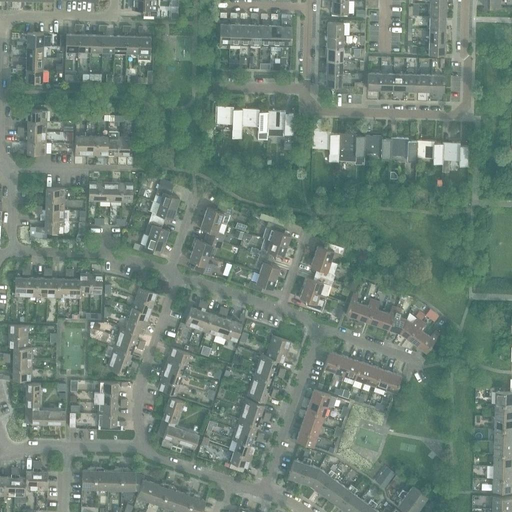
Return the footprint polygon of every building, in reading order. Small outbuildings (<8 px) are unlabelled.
[(151,4),(151,0),(131,0),(131,9),(143,9),(143,15),(157,16),(157,5),(151,4)] [(347,14),(347,1),(331,1),(331,13),(347,14)] [(408,15),(416,15),(417,3),(412,3),(412,7),(408,6),(408,15)] [(445,17),(446,4),(430,3),(429,16),(445,17)] [(281,26),(280,45),(290,46),(291,13),(281,13),(281,26)] [(445,29),(445,17),(429,16),(429,29),(445,29)] [(326,35),(342,36),(343,23),(327,23),(326,35)] [(229,44),(229,24),(219,24),(218,43),(229,44)] [(239,44),(240,25),(229,24),(229,44),(239,44)] [(249,44),(250,25),(240,25),(239,44),(249,44)] [(259,45),(260,25),(250,25),(249,44),(259,45)] [(270,45),(270,26),(260,25),(259,45),(270,45)] [(280,45),(281,26),(270,26),(270,45),(280,45)] [(57,49),(64,49),(64,29),(57,29),(57,38),(52,38),(52,42),(57,42),(57,49)] [(444,42),(445,29),(429,29),(429,41),(444,42)] [(26,45),(43,45),(43,33),(27,33),(26,45)] [(78,50),(78,34),(66,34),(65,50),(78,50)] [(90,51),(90,34),(78,34),(78,50),(90,51)] [(102,51),(102,35),(90,34),(90,51),(102,51)] [(114,52),(114,35),(102,35),(102,51),(114,52)] [(125,52),(126,35),(114,35),(114,52),(125,52)] [(137,52),(138,36),(126,35),(125,52),(137,52)] [(342,48),(342,36),(326,35),(326,48),(342,48)] [(138,36),(137,52),(150,53),(150,36),(138,36)] [(444,54),(444,42),(429,41),(428,54),(444,54)] [(42,57),(43,45),(26,45),(26,57),(42,57)] [(359,61),(363,61),(363,48),(351,47),(351,54),(359,54),(359,61)] [(341,61),(342,48),(326,48),(326,60),(341,61)] [(42,69),(42,57),(26,57),(26,69),(42,69)] [(341,73),(341,61),(326,60),(325,73),(341,73)] [(42,82),(42,69),(26,69),(25,81),(42,82)] [(341,86),(341,73),(325,73),(325,85),(341,86)] [(380,89),(380,73),(367,73),(367,88),(380,89)] [(392,89),(393,73),(380,73),(380,89),(392,89)] [(405,89),(406,74),(393,73),(392,89),(405,89)] [(418,90),(418,74),(406,74),(405,89),(418,90)] [(430,90),(431,75),(418,74),(418,90),(430,90)] [(431,75),(430,90),(443,91),(444,75),(431,75)] [(240,138),(241,125),(241,109),(233,108),(233,106),(215,105),(214,123),(231,123),(231,137),(240,138)] [(267,128),(267,111),(258,111),(258,108),(241,108),(241,109),(241,125),(257,125),(256,139),(266,139),(267,128)] [(28,120),(47,120),(47,110),(28,109),(28,120)] [(267,110),(267,111),(267,128),(283,128),(283,133),(293,134),(293,113),(284,113),(284,111),(267,110)] [(18,126),(26,127),(27,118),(18,117),(18,126)] [(337,161),(338,133),(330,133),(330,131),(320,130),(320,118),(313,118),(312,130),(312,147),(329,148),(328,153),(328,161),(337,161)] [(46,131),(47,120),(28,120),(27,131),(46,131)] [(64,131),(72,131),(72,122),(64,121),(64,131)] [(46,142),(46,131),(27,131),(27,142),(46,142)] [(364,156),(364,153),(364,135),(364,136),(356,135),(356,133),(338,133),(337,161),(338,161),(338,160),(354,160),(354,164),(363,164),(364,156)] [(85,155),(86,135),(75,135),(75,154),(85,155)] [(96,155),(97,136),(86,135),(85,155),(96,155)] [(390,155),(390,137),(390,138),(381,138),(381,135),(364,135),(364,153),(380,153),(380,158),(390,158),(390,155)] [(107,155),(108,136),(97,136),(96,155),(107,155)] [(118,156),(119,136),(108,136),(107,155),(118,156)] [(119,136),(118,156),(129,156),(130,137),(119,136)] [(416,161),(416,157),(416,140),(416,141),(408,141),(408,138),(390,137),(390,155),(406,155),(406,160),(416,161)] [(442,163),(442,160),(442,142),(442,143),(434,143),(434,140),(416,140),(416,157),(432,158),(432,163),(442,163)] [(46,153),(46,142),(27,142),(27,152),(46,153)] [(442,142),(442,160),(458,160),(458,165),(468,166),(468,146),(459,145),(459,143),(442,142)] [(63,152),(73,153),(73,144),(63,144),(63,152)] [(154,183),(156,170),(147,169),(145,181),(154,183)] [(99,200),(100,181),(89,180),(88,200),(99,200)] [(110,201),(111,181),(100,181),(99,200),(110,201)] [(121,201),(122,182),(111,181),(110,201),(121,201)] [(122,182),(121,201),(132,201),(133,182),(122,182)] [(159,203),(176,208),(179,198),(170,195),(172,189),(159,184),(155,194),(161,196),(159,203)] [(45,198),(64,198),(65,188),(46,187),(45,198)] [(64,209),(64,198),(45,198),(45,209),(64,209)] [(172,219),(176,208),(159,203),(156,212),(152,211),(150,218),(163,222),(165,216),(172,219)] [(203,217),(220,222),(222,216),(229,218),(232,208),(219,204),(217,209),(207,206),(203,217)] [(45,209),(41,209),(35,208),(35,212),(45,213),(45,220),(64,220),(64,209),(45,209)] [(226,224),(220,222),(203,217),(200,227),(209,231),(208,236),(221,241),(223,235),(222,235),(226,224)] [(161,227),(163,222),(150,218),(148,223),(145,234),(148,235),(165,240),(168,230),(161,227)] [(69,220),(64,220),(45,220),(45,230),(63,231),(65,232),(66,231),(67,231),(68,230),(68,228),(69,220)] [(270,240),(287,245),(290,235),(281,232),(283,226),(268,221),(266,226),(268,227),(267,231),(273,233),(270,240)] [(161,251),(165,240),(148,235),(145,234),(141,243),(139,250),(152,254),(154,248),(161,251)] [(219,246),(221,241),(208,236),(206,242),(196,238),(192,249),(209,255),(213,244),(219,246)] [(283,256),(287,245),(270,240),(267,250),(261,248),(260,250),(251,247),(250,251),(259,254),(272,258),(274,253),(283,256)] [(314,255),(331,260),(334,251),(342,253),(344,247),(328,242),(326,248),(318,245),(314,255)] [(207,261),(209,255),(192,249),(189,260),(198,263),(196,269),(210,273),(213,263),(207,261)] [(270,264),(272,258),(259,254),(257,260),(263,262),(259,272),(276,278),(279,267),(270,264)] [(337,263),(331,260),(314,255),(311,266),(319,269),(318,274),(333,279),(335,273),(333,273),(337,263)] [(26,273),(27,261),(26,261),(26,267),(22,267),(22,277),(15,277),(15,295),(26,296),(26,277),(25,277),(25,273),(26,273)] [(272,288),(276,278),(259,272),(256,283),(250,281),(248,286),(261,291),(263,285),(272,288)] [(91,292),(91,273),(80,273),(80,278),(80,292),(91,292)] [(91,273),(91,292),(101,293),(102,273),(91,273)] [(331,285),(333,279),(318,274),(316,280),(307,277),(303,287),(320,292),(327,295),(330,284),(331,285)] [(36,296),(37,277),(26,277),(26,296),(36,296)] [(47,296),(48,278),(37,277),(36,296),(47,296)] [(58,297),(59,278),(48,278),(47,296),(58,297)] [(69,297),(69,278),(59,278),(58,297),(69,297)] [(80,278),(69,278),(69,297),(80,297),(80,292),(80,278)] [(228,288),(238,288),(237,278),(227,279),(228,288)] [(136,297),(154,303),(158,293),(139,286),(136,297)] [(318,298),(320,292),(303,287),(300,298),(309,301),(307,306),(320,311),(324,300),(318,298)] [(357,318),(362,303),(356,301),(358,294),(353,292),(346,314),(357,318)] [(151,313),(154,303),(136,297),(132,307),(151,313)] [(367,321),(375,299),(370,298),(368,305),(362,303),(357,318),(367,321)] [(378,325),(383,310),(377,308),(379,301),(375,299),(367,321),(378,325)] [(205,331),(211,313),(204,311),(207,302),(204,300),(202,306),(201,309),(195,327),(205,331)] [(389,329),(396,306),(391,305),(389,312),(383,310),(378,325),(389,329)] [(195,327),(201,309),(190,306),(184,324),(195,327)] [(399,332),(406,318),(399,315),(401,308),(396,306),(389,329),(399,332)] [(147,323),(151,313),(132,307),(129,317),(147,323)] [(215,334),(221,316),(211,313),(205,331),(215,334)] [(225,338),(231,320),(221,316),(215,334),(225,338)] [(407,338),(421,319),(417,316),(412,323),(406,318),(399,332),(407,338)] [(144,334),(147,323),(129,317),(125,327),(125,328),(138,332),(144,334)] [(416,345),(425,332),(420,329),(425,322),(421,319),(407,338),(416,345)] [(231,320),(225,338),(236,341),(242,323),(231,320)] [(8,335),(27,336),(28,325),(9,324),(8,335)] [(425,332),(416,345),(425,352),(439,333),(443,328),(439,325),(435,330),(430,336),(425,332)] [(125,328),(125,327),(121,326),(117,336),(135,342),(138,332),(125,328)] [(27,347),(27,346),(27,336),(8,335),(8,346),(14,346),(27,347)] [(269,345),(287,351),(290,341),(272,335),(269,345)] [(137,343),(135,342),(117,336),(114,347),(131,352),(133,346),(142,349),(143,345),(138,343),(137,343)] [(131,352),(114,347),(107,344),(103,355),(110,357),(128,363),(130,364),(137,366),(138,362),(129,359),(131,352)] [(284,361),(287,351),(269,345),(266,355),(279,360),(278,360),(284,361)] [(32,347),(27,346),(27,347),(14,346),(13,357),(32,358),(32,347)] [(167,357),(185,363),(189,352),(171,346),(167,357)] [(334,371),(339,354),(329,350),(323,367),(334,371)] [(266,355),(261,353),(257,364),(275,370),(278,360),(279,360),(266,355)] [(344,374),(350,357),(339,354),(334,371),(344,374)] [(32,368),(32,358),(13,357),(13,368),(32,368)] [(124,373),(128,363),(110,357),(107,367),(124,373)] [(182,373),(185,363),(167,357),(164,367),(182,373)] [(354,378),(360,361),(350,357),(344,374),(354,378)] [(364,381),(370,364),(360,361),(354,378),(364,381)] [(272,380),(275,370),(257,364),(254,374),(272,380)] [(375,385),(381,368),(370,364),(364,381),(375,385)] [(179,383),(182,373),(164,367),(160,377),(179,383)] [(31,379),(32,368),(13,368),(13,379),(31,379)] [(385,388),(391,371),(381,368),(375,385),(385,388)] [(79,382),(79,371),(72,370),(71,382),(79,382)] [(391,371),(385,388),(395,392),(401,375),(391,371)] [(268,390),(272,380),(254,374),(250,384),(268,390)] [(175,394),(179,383),(160,377),(157,388),(175,394)] [(99,391),(117,392),(118,381),(99,380),(99,391)] [(40,393),(40,387),(40,382),(26,382),(26,393),(40,393)] [(265,401),(268,390),(250,384),(247,395),(265,401)] [(54,409),(54,406),(41,406),(42,387),(40,387),(40,393),(39,405),(37,405),(37,404),(26,404),(25,413),(28,413),(28,411),(31,408),(39,409),(51,409),(54,409)] [(310,398),(327,404),(330,394),(313,388),(310,398)] [(511,390),(510,390),(497,390),(496,403),(511,403),(511,390)] [(117,392),(99,391),(93,391),(93,402),(98,402),(117,402),(117,392)] [(39,405),(40,393),(26,393),(26,404),(37,404),(37,405),(39,405)] [(179,411),(181,405),(182,400),(169,396),(166,406),(179,411)] [(242,408),(260,414),(264,404),(246,398),(242,408)] [(323,415),(327,404),(310,398),(306,409),(323,415)] [(116,413),(117,402),(98,402),(98,413),(116,413)] [(80,413),(96,414),(96,404),(81,403),(80,413)] [(511,415),(511,403),(496,403),(496,415),(511,415)] [(188,430),(189,427),(177,423),(183,406),(181,405),(179,411),(175,422),(174,421),(174,420),(163,417),(160,425),(162,426),(162,424),(166,423),(174,425),(186,429),(188,430)] [(51,409),(51,423),(64,423),(65,407),(54,406),(54,409),(51,409)] [(175,422),(179,411),(166,406),(163,417),(174,420),(174,421),(175,422)] [(38,422),(39,409),(31,408),(28,411),(28,413),(25,413),(25,422),(38,422)] [(257,424),(260,414),(242,408),(239,418),(257,424)] [(51,423),(51,409),(39,409),(38,422),(51,423)] [(320,425),(323,415),(306,409),(303,419),(320,425)] [(116,420),(116,413),(98,413),(97,424),(107,424),(107,429),(124,429),(124,424),(126,425),(126,420),(116,420)] [(511,427),(511,415),(496,415),(495,427),(511,427)] [(253,434),(257,424),(239,418),(236,428),(253,434)] [(316,435),(320,425),(303,419),(299,429),(316,435)] [(169,438),(174,425),(166,423),(162,424),(162,426),(160,425),(157,434),(169,438)] [(182,442),(186,429),(174,425),(169,438),(182,442)] [(186,429),(182,442),(194,447),(200,431),(189,427),(188,430),(186,429)] [(511,440),(511,427),(495,427),(495,440),(511,440)] [(250,445),(253,434),(236,428),(232,439),(237,441),(250,445)] [(313,446),(316,435),(299,429),(296,440),(313,446)] [(511,452),(511,440),(495,440),(495,452),(511,452)] [(255,446),(250,445),(237,441),(233,451),(252,457),(255,446)] [(300,481),(308,458),(306,457),(308,451),(304,450),(302,456),(304,456),(302,461),(293,458),(287,477),(300,481)] [(248,467),(252,457),(233,451),(229,463),(224,462),(223,465),(242,472),(244,466),(248,467)] [(511,465),(511,452),(495,452),(494,465),(511,465)] [(310,484),(319,467),(309,464),(311,459),(308,458),(300,481),(310,484)] [(36,490),(37,461),(33,461),(33,470),(25,470),(25,477),(26,477),(25,489),(36,490)] [(37,461),(36,490),(47,490),(48,470),(41,470),(41,461),(37,461)] [(379,475),(387,482),(394,472),(386,465),(379,475)] [(511,477),(511,465),(494,465),(494,477),(511,477)] [(95,488),(96,466),(90,466),(90,470),(82,469),(81,488),(95,488)] [(108,488),(109,470),(101,470),(101,466),(96,466),(95,488),(108,488)] [(121,489),(122,466),(116,466),(116,470),(109,470),(108,488),(121,489)] [(135,489),(135,488),(135,472),(135,471),(127,471),(127,467),(122,466),(121,489),(135,489)] [(14,495),(15,467),(11,467),(11,477),(4,476),(3,495),(14,495)] [(26,477),(25,477),(18,477),(19,467),(15,467),(14,495),(25,496),(25,489),(26,477)] [(319,491),(333,471),(330,469),(327,473),(319,467),(310,484),(319,491)] [(329,498),(340,482),(333,477),(336,473),(333,471),(319,491),(329,498)] [(139,490),(143,479),(144,475),(135,472),(135,488),(139,490)] [(384,486),(387,482),(379,475),(375,480),(376,481),(384,486)] [(511,490),(511,477),(494,477),(494,490),(511,490)] [(149,501),(155,483),(143,479),(139,490),(137,496),(149,501)] [(162,505),(169,483),(164,482),(162,485),(155,483),(149,501),(162,505)] [(339,506),(353,486),(350,483),(347,488),(340,482),(329,498),(339,506)] [(174,509),(180,491),(173,489),(175,485),(169,483),(162,505),(174,509)] [(400,491),(419,506),(427,495),(412,484),(407,491),(402,488),(400,491)] [(347,511),(349,511),(360,497),(353,492),(356,488),(353,486),(339,506),(347,511)] [(184,511),(186,511),(194,492),(189,490),(187,494),(180,491),(174,509),(184,511)] [(406,511),(414,511),(419,506),(400,491),(398,494),(402,497),(397,505),(406,511)] [(194,492),(186,511),(201,511),(205,499),(198,497),(200,494),(194,492)] [(493,507),(511,507),(511,495),(493,495),(493,507)] [(365,511),(374,500),(371,498),(367,502),(360,497),(349,511),(365,511)] [(97,506),(93,506),(93,499),(89,499),(88,506),(80,506),(80,511),(97,511),(97,506)] [(380,511),(373,507),(377,503),(374,500),(365,511),(380,511)]
